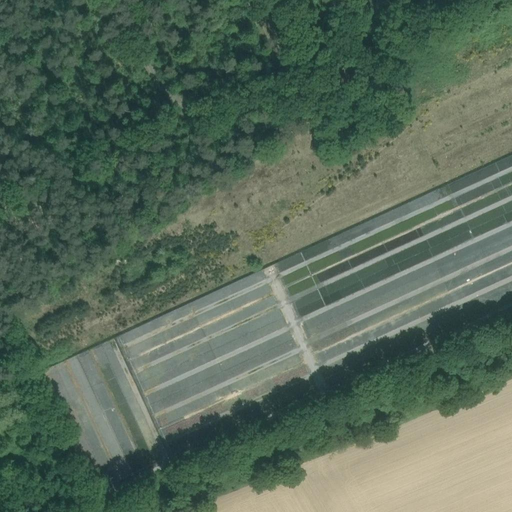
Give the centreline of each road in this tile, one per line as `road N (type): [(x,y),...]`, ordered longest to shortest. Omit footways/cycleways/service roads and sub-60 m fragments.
road 1 (track): [(511,312),(99,505)]
road 2 (unclassified): [(119,0),(152,73),(202,112),(317,92),(383,63),(486,0)]
road 3 (track): [(190,109),(0,202)]
